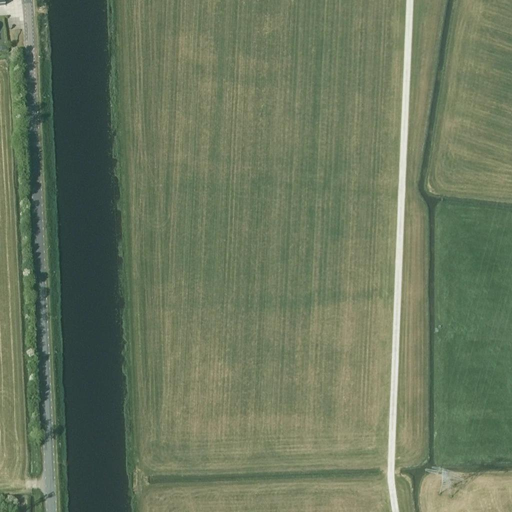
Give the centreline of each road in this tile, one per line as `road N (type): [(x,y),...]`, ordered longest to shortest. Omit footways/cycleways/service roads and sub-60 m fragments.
road 1 (track): [(409,0),(389,476),(396,511)]
road 2 (tertiary): [(51,511),(27,0)]
